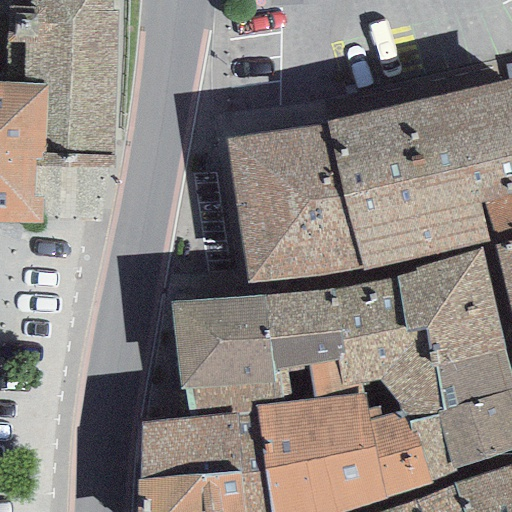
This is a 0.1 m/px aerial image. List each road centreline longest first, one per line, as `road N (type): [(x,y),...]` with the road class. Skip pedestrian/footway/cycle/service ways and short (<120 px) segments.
road 1 (primary): [(90,511),(178,0)]
road 2 (unknown): [(156,141),(358,102)]
